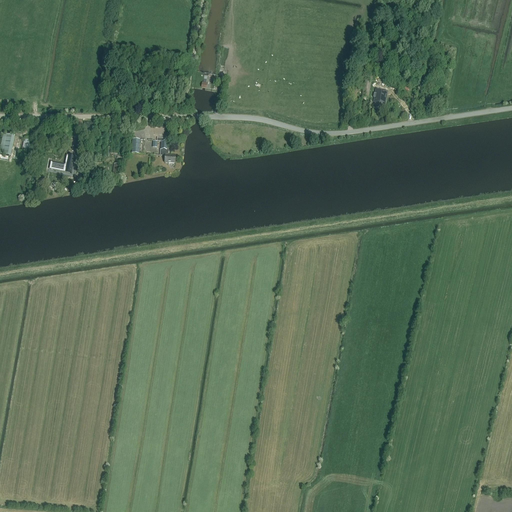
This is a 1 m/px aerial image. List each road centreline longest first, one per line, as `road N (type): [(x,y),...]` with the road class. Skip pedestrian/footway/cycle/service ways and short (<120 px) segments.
road 1 (unclassified): [(206,117),(340,134),(511,108)]
road 2 (unclassified): [(206,117),(0,116)]
